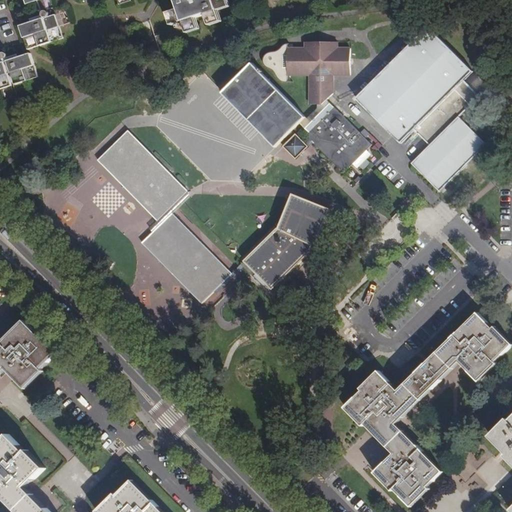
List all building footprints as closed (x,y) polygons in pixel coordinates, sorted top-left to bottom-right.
[(218,11),(214,0),(176,0),(180,11),(184,22),(194,19),(206,15),(218,11)] [(227,0),(214,0),(218,11),(230,8),(227,0)] [(41,20),(44,19),(43,14),(38,1),(35,2),(41,20)] [(184,22),(180,11),(169,15),(172,26),(184,22)] [(222,23),(218,11),(206,15),(210,26),(222,23)] [(55,16),(50,17),(44,19),(41,20),(22,26),(29,50),(63,40),(55,16)] [(194,19),(184,22),(188,33),(198,30),(194,19)] [(479,96),(464,81),(473,71),(428,28),(357,100),(401,144),(415,130),(431,145),(411,164),(440,192),(487,145),(459,117),(479,96)] [(252,64),(223,93),(276,146),(299,123),(309,132),(306,135),(298,127),(281,144),(296,158),(313,142),(343,173),(360,156),(371,145),(327,100),(332,95),(332,79),(350,79),(350,52),(337,52),(337,46),(305,46),(305,53),(287,52),(287,79),(312,79),(312,105),(317,105),(317,109),(306,120),(261,73),(263,71),(260,68),(258,70),(252,64)] [(8,61),(12,74),(15,85),(38,77),(30,54),(8,61)] [(4,63),(7,75),(12,74),(8,61),(7,58),(3,60),(4,63)] [(381,76),(391,65),(387,61),(376,72),(381,76)] [(0,63),(0,89),(11,86),(7,75),(4,63),(0,63)] [(128,131),(99,161),(158,221),(187,191),(128,131)] [(158,221),(150,229),(153,233),(172,214),(184,203),(191,196),(189,194),(187,191),(158,221)] [(331,209),(293,194),(284,217),(288,219),(280,226),(245,261),(273,290),(313,251),(312,250),(313,246),(316,247),(331,209)] [(398,208),(401,211),(410,201),(407,198),(398,208)] [(153,233),(143,244),(202,303),(231,274),(172,214),(153,233)] [(395,490),(412,507),(430,489),(428,487),(444,471),(404,431),(397,424),(421,400),(453,369),(460,362),(480,382),(498,364),(496,362),(511,346),(511,344),(495,327),(494,328),(479,313),(437,353),(405,384),(398,391),(379,371),(361,389),(364,391),(346,409),(364,427),(366,425),(388,448),(394,454),(375,473),(393,491),(395,490)] [(0,376),(6,370),(26,390),(44,372),(42,369),(59,353),(42,334),(39,336),(24,320),(0,343),(0,376)] [(509,418),(491,437),(508,454),(506,456),(511,462),(511,419),(511,420),(509,418)] [(0,492),(18,511),(50,511),(27,488),(46,469),(28,450),(26,452),(9,435),(0,443),(0,492)] [(115,493),(97,511),(163,511),(132,480),(117,495),(115,493)]
